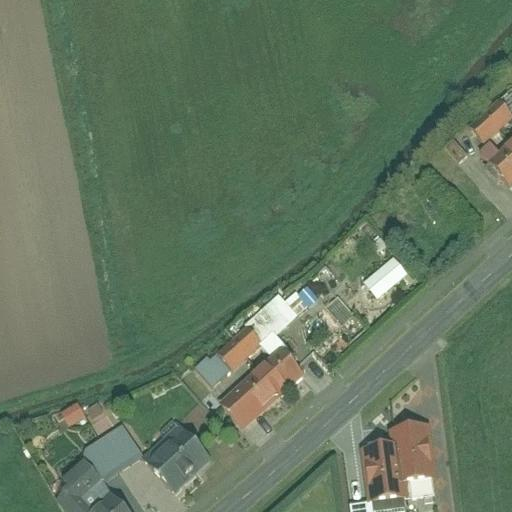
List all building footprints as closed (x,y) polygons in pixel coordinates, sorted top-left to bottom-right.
[(498,106),(467,134),(480,149),(511,122),(498,106)] [(511,143),(486,167),(510,193),(511,191),(511,143)] [(393,263),(363,288),(377,305),(407,280),(393,263)] [(246,334),(216,360),(229,374),(259,348),(246,334)] [(281,356),(218,410),(239,434),(301,380),(281,356)] [(68,431),(85,421),(78,408),(60,419),(68,431)] [(181,429),(141,463),(171,498),(211,464),(181,429)] [(423,430),(387,435),(390,451),(363,455),(370,509),(399,505),(397,490),(430,485),(423,430)] [(50,494),(64,511),(123,511),(85,465),(50,494)]
